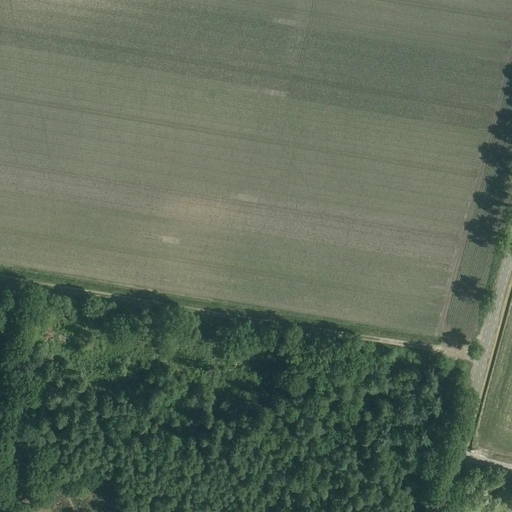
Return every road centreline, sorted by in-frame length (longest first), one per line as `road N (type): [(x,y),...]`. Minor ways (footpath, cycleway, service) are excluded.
road 1 (track): [(0,276),(482,356)]
road 2 (unclassified): [(439,511),(511,244)]
